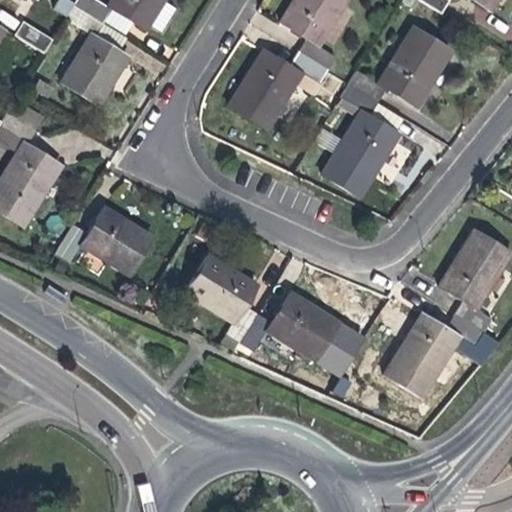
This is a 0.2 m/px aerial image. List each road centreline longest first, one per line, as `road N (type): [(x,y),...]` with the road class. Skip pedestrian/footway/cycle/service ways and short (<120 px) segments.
road 1 (residential): [(237,0),(173,108),(176,155),(204,188),(343,255),(382,256),(411,241),(511,116)]
road 2 (tertiary): [(214,456),(103,358),(0,293)]
road 3 (tertiary): [(0,340),(102,406),(132,434),(171,494)]
road 4 (primary): [(503,415),(442,457),(356,478)]
